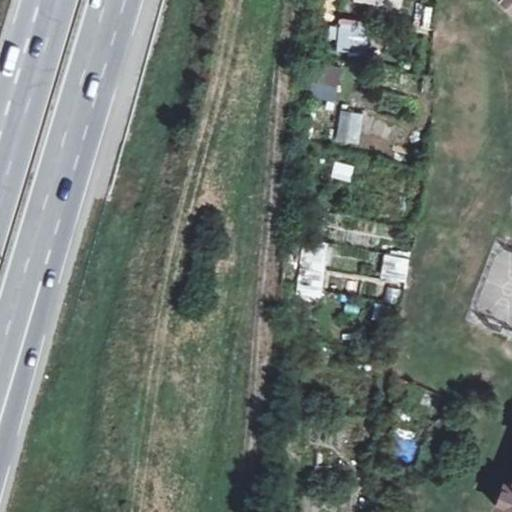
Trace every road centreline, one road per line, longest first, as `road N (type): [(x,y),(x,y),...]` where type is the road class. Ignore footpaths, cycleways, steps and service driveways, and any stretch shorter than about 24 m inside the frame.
road 1 (motorway): [(30,272),(113,0)]
road 2 (motorway): [(0,459),(35,330),(30,272)]
road 3 (motorway): [(47,0),(0,158)]
